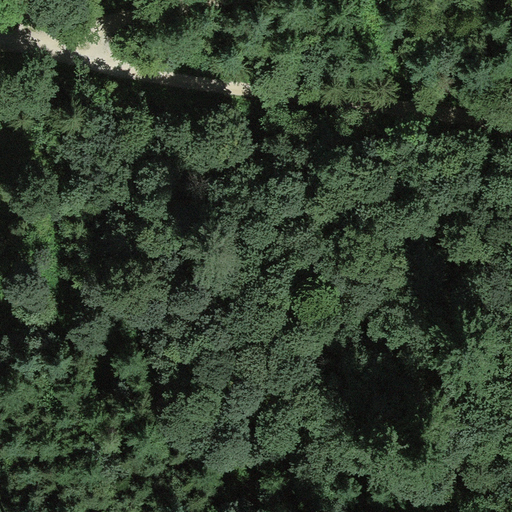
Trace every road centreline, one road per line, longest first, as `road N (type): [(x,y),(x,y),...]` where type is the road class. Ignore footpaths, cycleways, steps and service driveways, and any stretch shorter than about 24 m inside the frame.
road 1 (track): [(511,123),(145,74),(16,42)]
road 2 (track): [(16,42),(198,0)]
